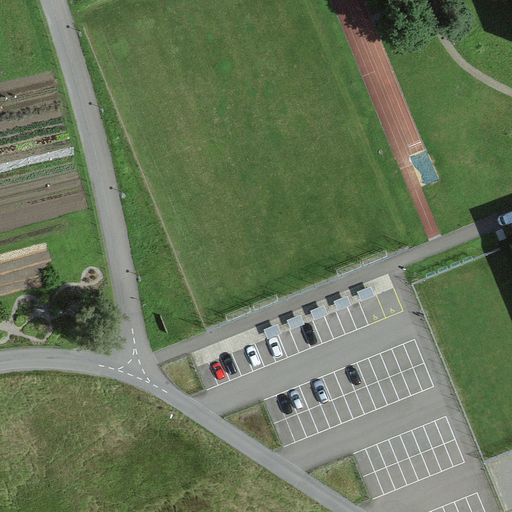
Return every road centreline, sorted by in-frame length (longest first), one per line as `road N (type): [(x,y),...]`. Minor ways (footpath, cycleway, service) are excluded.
road 1 (residential): [(49,0),(124,264),(134,366)]
road 2 (residential): [(346,511),(134,366)]
road 3 (residential): [(134,366),(0,363)]
